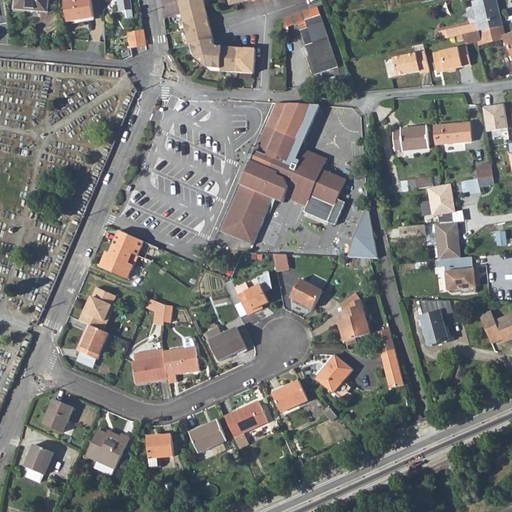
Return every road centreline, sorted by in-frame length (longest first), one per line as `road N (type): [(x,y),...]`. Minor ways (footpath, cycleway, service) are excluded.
road 1 (residential): [(37,368),(153,85)]
road 2 (residential): [(37,368),(141,412),(174,411),(268,369),(279,344)]
road 3 (tertiary): [(279,511),(511,406)]
road 4 (residential): [(511,84),(365,98)]
